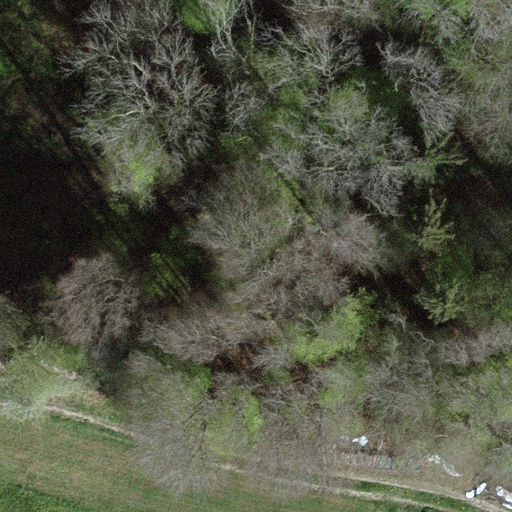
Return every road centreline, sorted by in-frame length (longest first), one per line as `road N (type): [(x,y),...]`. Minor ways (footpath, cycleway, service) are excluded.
road 1 (track): [(0,168),(331,184),(491,184),(511,170)]
road 2 (track): [(51,380),(208,452),(483,511)]
